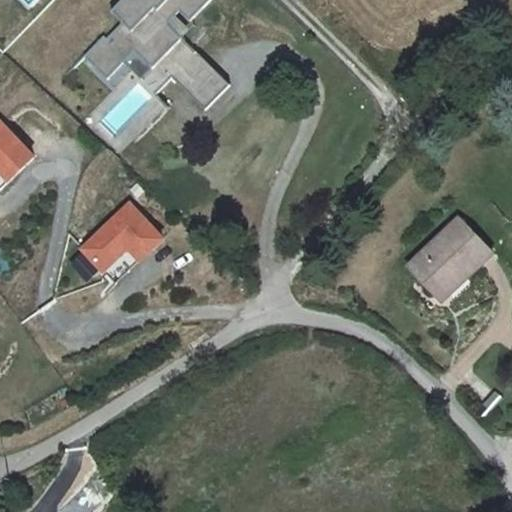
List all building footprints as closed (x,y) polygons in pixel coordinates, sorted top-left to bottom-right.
[(101,36),(80,56),(103,80),(120,64),(151,96),(169,80),(201,114),(227,90),(165,26),(177,14),(188,25),(213,0),(119,0),(108,11),(120,24),(103,39),(101,36)] [(0,173),(8,182),(37,154),(0,116),(0,173)] [(39,179),(0,215),(0,240),(10,252),(37,227),(49,239),(73,216),(39,179)] [(104,274),(129,250),(140,263),(167,237),(130,198),(78,247),(104,274)] [(456,217),(406,265),(441,302),(492,254),(456,217)] [(37,227),(10,252),(21,265),(49,239),(37,227)] [(124,308),(145,331),(170,307),(182,320),(204,300),(171,265),(124,308)] [(170,307),(145,331),(157,343),(182,320),(170,307)]
